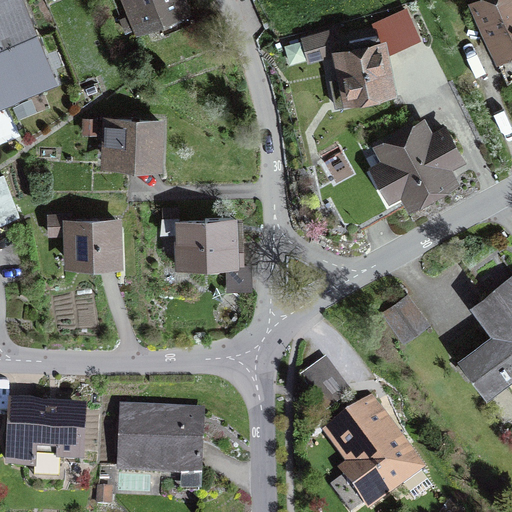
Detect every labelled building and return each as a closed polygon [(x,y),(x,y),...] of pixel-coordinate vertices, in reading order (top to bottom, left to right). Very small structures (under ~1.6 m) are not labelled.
[(0,0),(0,46),(36,32),(22,0),(0,0)] [(126,0),(138,28),(186,8),(182,0),(126,0)] [(400,0),(397,0),(377,15),(395,39),(417,22),(400,0)] [(511,0),(488,0),(479,5),(511,77),(511,0)] [(303,38),(309,57),(340,49),(335,29),(303,38)] [(36,32),(0,46),(0,99),(54,78),(36,32)] [(351,102),(350,95),(389,87),(377,35),(349,41),(351,51),(340,53),(345,76),(330,79),(336,105),(351,102)] [(0,107),(0,142),(20,135),(8,105),(0,107)] [(105,119),(104,140),(113,140),(112,160),(156,162),(157,121),(105,119)] [(403,187),(411,202),(452,180),(444,165),(460,156),(446,130),(430,139),(422,124),(381,146),(389,161),(386,163),(400,189),(403,187)] [(0,176),(0,223),(19,216),(4,175),(0,176)] [(178,220),(180,266),(202,266),(202,260),(242,259),(241,234),(233,235),(233,217),(178,220)] [(69,221),(70,260),(117,259),(116,220),(69,221)] [(465,358),(487,389),(489,388),(492,392),(511,377),(511,284),(501,293),(498,289),(477,304),(498,333),(465,358)] [(388,312),(405,336),(424,323),(406,298),(388,312)] [(326,410),(350,392),(325,358),(301,376),(326,410)] [(370,403),(330,432),(353,464),(348,468),(372,501),(418,467),(370,403)] [(13,407),(10,464),(34,466),(34,474),(59,475),(60,457),(79,458),(81,414),(57,412),(57,416),(48,416),(48,406),(44,405),(44,408),(13,407)] [(122,409),(119,469),(199,473),(202,421),(167,419),(168,411),(122,409)]
